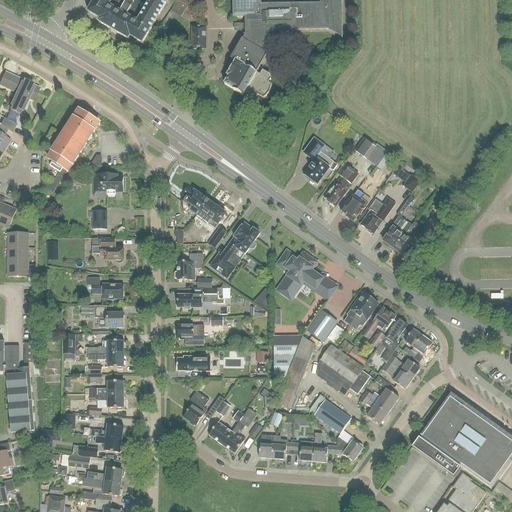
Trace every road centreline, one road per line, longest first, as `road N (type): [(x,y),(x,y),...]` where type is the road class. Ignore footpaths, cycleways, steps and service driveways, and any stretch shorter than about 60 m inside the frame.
road 1 (residential): [(155,440),(160,167)]
road 2 (primary): [(466,324),(373,269),(256,182)]
road 3 (residential): [(361,482),(242,476),(185,442),(155,440)]
road 4 (residential): [(0,48),(121,119),(160,167)]
road 5 (primary): [(184,126),(48,37)]
road 6 (primary): [(44,50),(178,137)]
road 7 (residential): [(361,482),(400,419),(430,386),(462,367)]
